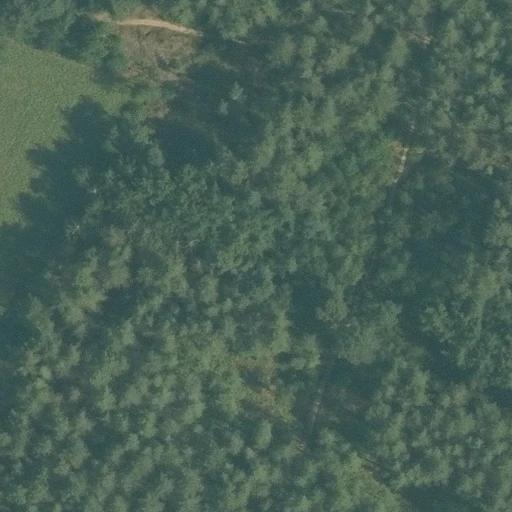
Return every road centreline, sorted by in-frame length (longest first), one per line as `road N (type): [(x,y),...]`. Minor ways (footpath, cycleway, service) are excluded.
road 1 (track): [(270,511),(381,252),(433,39)]
road 2 (unknown): [(0,15),(124,19),(217,38),(433,39)]
